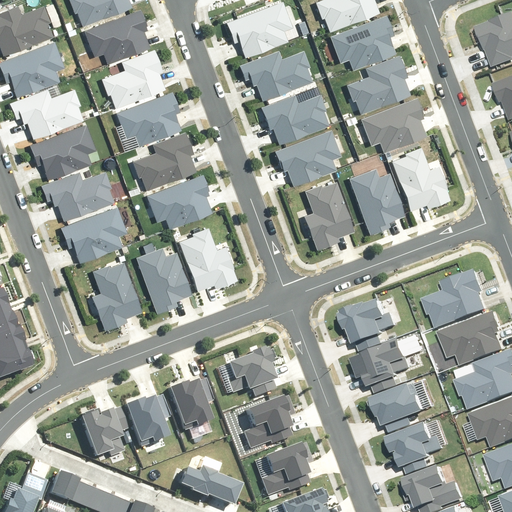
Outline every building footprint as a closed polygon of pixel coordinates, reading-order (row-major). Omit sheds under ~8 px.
[(70,0),(75,10),(77,9),(82,21),(130,3),(129,0),(70,0)] [(282,0),(271,0),(222,20),(231,43),(237,41),(242,53),(282,37),(278,27),(291,22),(282,0)] [(315,0),(312,1),(318,17),(322,17),(327,30),(375,11),(370,0),(315,0)] [(15,6),(0,12),(0,46),(3,53),(52,34),(46,20),(49,18),(42,3),(18,13),(15,6)] [(137,7),(83,27),(93,53),(101,49),(105,59),(148,44),(142,27),(144,26),(137,7)] [(383,15),(325,35),(334,61),(343,58),(346,68),(389,54),(382,35),(389,32),(383,15)] [(511,16),(475,30),(489,69),(511,60),(511,16)] [(54,38),(0,58),(0,66),(4,76),(8,75),(16,94),(56,78),(53,69),(65,65),(54,38)] [(274,49),(239,62),(246,80),(254,77),(262,96),(310,77),(305,64),(307,62),(301,46),(277,55),(274,49)] [(125,68),(102,77),(109,93),(111,92),(116,105),(165,86),(158,69),(162,67),(155,48),(123,61),(125,68)] [(407,70),(400,52),(365,66),(368,73),(343,82),(350,98),(353,98),(358,111),(406,92),(399,73),(407,70)] [(511,73),(493,81),(508,121),(511,119),(511,73)] [(43,87),(11,100),(18,118),(22,116),(30,134),(79,115),(73,102),(76,100),(70,84),(45,94),(43,87)] [(169,88),(115,108),(124,134),(133,131),(136,141),(180,125),(173,108),(176,107),(169,88)] [(291,94),(255,108),(262,125),(271,122),(278,141),(326,122),(321,109),(324,107),(317,91),(293,101),(291,94)] [(416,99),(357,119),(366,145),(375,142),(379,152),(421,138),(414,118),(421,116),(416,99)] [(85,121),(28,143),(34,160),(39,158),(46,177),(87,161),(84,153),(96,148),(85,121)] [(327,128),(268,147),(277,174),(286,171),(290,181),(332,167),(326,147),(333,145),(327,128)] [(153,150),(129,159),(136,175),(139,174),(144,187),(192,168),(185,151),(189,149),(182,130),(150,143),(153,150)] [(452,195),(439,161),(430,164),(422,141),(390,153),(409,206),(426,199),(427,204),(452,195)] [(373,164),(345,174),(366,233),(386,225),(384,221),(404,214),(388,169),(376,174),(373,164)] [(74,171),(42,184),(49,201),(54,200),(61,218),(110,199),(105,186),(107,184),(101,168),(77,178),(74,171)] [(200,173),(146,193),(155,218),(164,215),(167,225),(211,210),(205,193),(207,192),(200,173)] [(312,211),(303,214),(315,248),(339,240),(338,235),(355,229),(336,177),(303,188),(312,211)] [(117,202),(60,224),(66,241),(71,239),(78,258),(119,242),(116,234),(127,229),(117,202)] [(238,278),(226,244),(217,247),(209,224),(177,236),(196,288),(213,282),(214,286),(238,278)] [(159,243),(132,254),(155,312),(175,304),(173,299),(193,291),(175,248),(163,252),(159,243)] [(98,292),(89,295),(101,329),(126,320),(124,316),(141,310),(122,257),(90,269),(98,292)] [(445,288),(423,296),(429,312),(432,312),(437,326),(486,307),(480,290),(484,289),(476,267),(442,280),(445,288)] [(1,288),(0,288),(0,309),(8,307),(1,288)] [(348,328),(350,327),(356,342),(358,341),(361,349),(384,340),(381,334),(387,332),(385,328),(398,323),(393,309),(389,311),(383,295),(344,310),(345,312),(342,313),(348,328)] [(8,307),(0,309),(0,330),(15,325),(8,307)] [(495,309),(437,329),(446,355),(455,352),(458,362),(501,348),(494,329),(501,326),(495,309)] [(15,325),(0,330),(0,351),(22,344),(15,325)] [(361,376),(368,374),(372,384),(375,383),(377,390),(399,383),(397,375),(400,374),(399,371),(412,367),(408,355),(410,355),(404,338),(367,350),(368,353),(355,358),(361,376)] [(22,344),(0,351),(0,372),(29,362),(22,344)] [(266,346),(226,359),(231,373),(226,375),(230,390),(243,385),(244,388),(250,386),(252,394),(272,387),(270,379),(273,378),(267,362),(270,360),(266,346)] [(479,369),(457,377),(463,393),(466,393),(471,407),(511,391),(511,352),(510,348),(477,361),(479,369)] [(185,380),(167,388),(182,424),(193,419),(195,423),(209,418),(202,402),(211,398),(203,378),(196,381),(195,378),(186,382),(185,380)] [(373,395),(380,414),(383,413),(386,423),(390,421),(393,429),(413,422),(411,415),(428,410),(421,391),(418,392),(415,381),(373,395)] [(141,395),(124,402),(139,439),(150,434),(152,438),(166,432),(159,416),(167,413),(159,393),(153,396),(152,393),(142,397),(141,395)] [(251,427),(244,429),(250,447),(270,439),(271,442),(292,435),(283,410),(286,409),(281,396),(244,409),(251,427)] [(511,396),(467,412),(476,438),(485,435),(489,445),(511,437),(511,396)] [(80,412),(93,452),(107,447),(109,452),(124,447),(120,435),(122,434),(120,428),(128,426),(121,406),(113,408),(112,406),(96,411),(95,408),(80,412)] [(433,436),(428,422),(388,435),(393,450),(397,448),(402,465),(405,464),(408,472),(428,465),(425,457),(431,455),(430,453),(443,449),(438,434),(433,436)] [(511,441),(484,451),(494,478),(503,475),(506,485),(511,482),(511,441)] [(266,473),(259,475),(265,492),(285,485),(286,488),(308,480),(299,456),(301,455),(296,442),(260,455),(266,473)] [(185,465),(178,482),(188,486),(187,488),(204,495),(205,493),(231,503),(240,482),(214,472),(215,470),(199,464),(197,470),(185,465)] [(463,497),(457,480),(449,482),(443,464),(406,478),(411,491),(414,490),(421,511),(429,511),(444,507),(443,504),(463,497)] [(4,511),(28,511),(35,496),(40,498),(48,477),(24,468),(17,487),(14,486),(10,499),(7,497),(2,511),(4,511)] [(56,469),(48,491),(68,499),(69,496),(76,479),(77,477),(56,469)] [(76,479),(69,496),(87,503),(93,486),(76,479)] [(112,494),(93,486),(87,503),(106,511),(112,494)] [(319,486),(279,499),(283,511),(323,511),(320,501),(323,500),(319,486)] [(511,511),(511,489),(497,494),(503,511),(511,511)] [(126,511),(130,501),(112,494),(106,511),(109,511),(126,511)] [(131,499),(130,501),(126,511),(149,511),(152,507),(131,499)]
